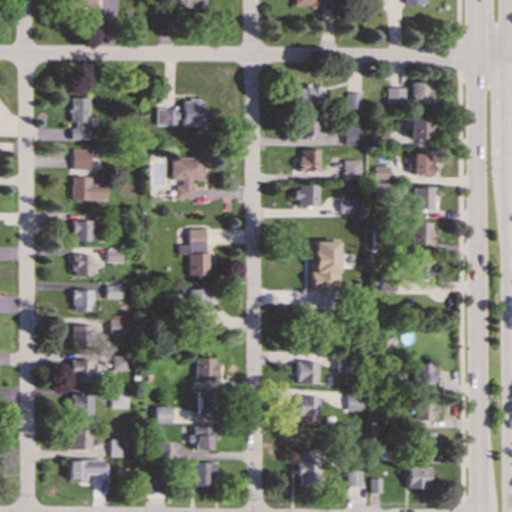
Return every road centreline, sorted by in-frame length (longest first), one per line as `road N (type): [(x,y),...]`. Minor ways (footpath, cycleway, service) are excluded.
road 1 (residential): [(248,0),(254,511)]
road 2 (residential): [(0,54),(511,59)]
road 3 (residential): [(22,0),(26,511)]
road 4 (secondary): [(475,0),(478,511)]
road 5 (secondary): [(511,373),(506,0)]
